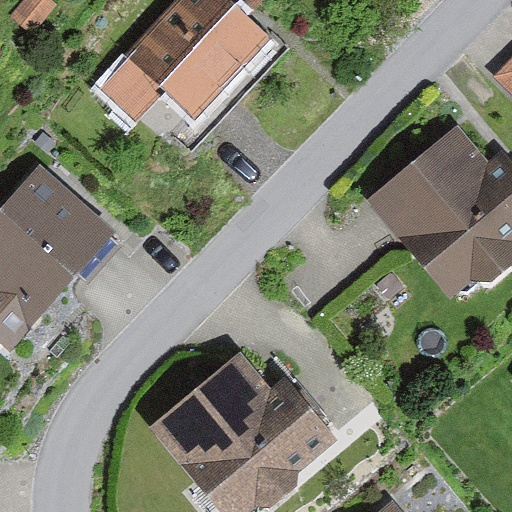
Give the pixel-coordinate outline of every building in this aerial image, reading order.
[(60,8),(49,0),(25,0),(10,22),(35,41),(60,8)] [(234,0),(184,0),(104,94),(146,130),(177,94),(206,120),(277,37),(234,0)] [(511,64),(502,75),(511,84),(511,64)] [(466,132),(376,203),(464,295),(487,277),(511,277),(511,149),(495,163),(466,132)] [(45,166),(0,219),(0,331),(27,355),(128,236),(45,166)] [(255,360),(166,435),(232,511),(266,511),(353,438),(301,377),(282,393),(255,360)] [(410,511),(402,501),(388,511),(410,511)]
